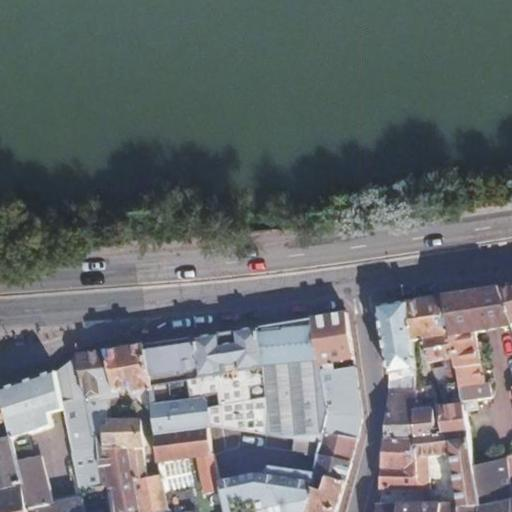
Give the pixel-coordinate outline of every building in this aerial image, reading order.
[(511,288),(500,290),(511,325),(511,288)] [(445,300),(453,350),(460,389),(463,413),(467,440),(472,470),(509,464),(511,463),(511,325),(500,290),(445,300)] [(453,350),(445,300),(432,302),(419,305),(424,340),(425,344),(428,364),(433,364),(443,363),(449,390),(460,389),(453,350)] [(424,340),(419,305),(409,307),(411,332),(411,346),(425,344),(424,340)] [(411,346),(411,332),(409,307),(404,308),(396,309),(380,312),(387,380),(413,375),(411,346)] [(355,381),(348,318),(329,321),(313,324),(318,369),(325,425),(322,449),(319,462),(318,468),(317,478),(316,483),(343,487),(361,423),(355,381)] [(325,425),(318,369),(313,324),(231,337),(143,351),(150,398),(154,420),(158,441),(215,433),(215,430),(295,444),(322,449),(325,425)] [(150,398),(143,351),(122,354),(121,354),(130,395),(154,420),(150,398)] [(130,395),(121,354),(106,357),(116,396),(129,393),(130,395)] [(116,396),(106,357),(87,360),(74,362),(66,369),(56,376),(64,415),(73,458),(95,454),(108,451),(105,434),(111,433),(109,429),(102,405),(117,401),(116,396)] [(414,383),(413,375),(387,380),(388,388),(414,383)] [(85,511),(83,502),(47,509),(38,461),(29,463),(24,440),(51,432),(49,418),(64,415),(56,376),(25,387),(0,395),(18,475),(22,492),(22,494),(26,511),(85,511)] [(414,391),(414,386),(414,383),(388,388),(389,392),(388,400),(415,399),(414,391)] [(438,416),(434,390),(414,391),(415,399),(415,412),(413,413),(414,440),(441,440),(438,416)] [(0,496),(22,492),(18,475),(0,395),(0,496)] [(415,412),(415,399),(388,400),(386,429),(385,443),(414,443),(414,440),(413,413),(415,412)] [(467,440),(463,413),(438,416),(441,440),(467,440)] [(148,481),(139,424),(109,429),(111,433),(105,434),(108,451),(120,449),(124,473),(136,472),(137,483),(148,481)] [(223,483),(215,433),(158,441),(159,448),(188,444),(198,511),(227,511),(227,507),(223,483)] [(429,496),(427,461),(451,461),(456,497),(457,510),(458,511),(457,511),(462,511),(478,510),(476,496),(473,477),(472,470),(467,440),(441,440),(414,440),(414,443),(385,443),(380,494),(429,496)] [(198,511),(188,444),(159,448),(163,477),(163,479),(168,511),(198,511)] [(319,462),(322,449),(295,444),(293,458),(319,462)] [(141,511),(137,483),(136,472),(124,473),(120,449),(108,451),(95,454),(100,492),(112,490),(115,511),(141,511)] [(508,496),(506,473),(473,477),(476,496),(478,510),(508,504),(508,496)] [(311,511),(316,483),(317,478),(294,474),(277,477),(277,474),(223,483),(227,507),(227,511),(311,511)] [(168,511),(163,479),(148,481),(137,483),(141,511),(168,511)] [(335,511),(342,492),(343,487),(316,483),(311,511),(335,511)] [(26,511),(22,494),(0,499),(0,511),(26,511)]
